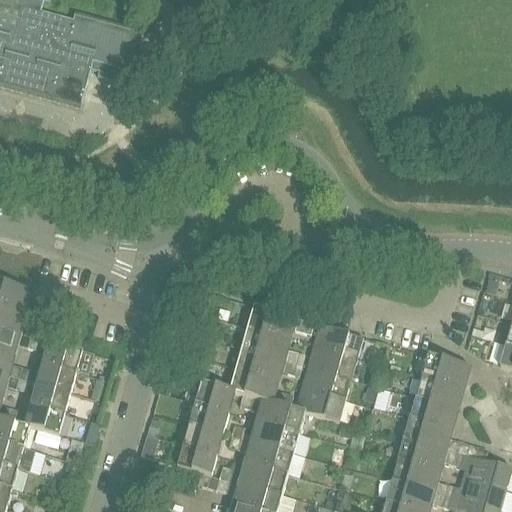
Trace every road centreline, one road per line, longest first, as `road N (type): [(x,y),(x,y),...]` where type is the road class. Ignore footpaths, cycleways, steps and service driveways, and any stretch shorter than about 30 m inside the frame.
road 1 (unclassified): [(389,244),(314,157),(272,141),(238,147),(223,159),(161,238)]
road 2 (unclassified): [(164,277),(185,277),(273,240),(389,244)]
road 3 (residential): [(105,511),(154,320)]
road 4 (residential): [(154,320),(35,288)]
road 5 (unclassified): [(511,253),(389,244)]
